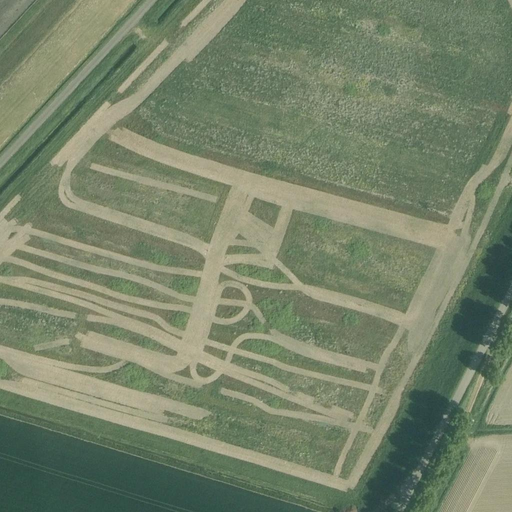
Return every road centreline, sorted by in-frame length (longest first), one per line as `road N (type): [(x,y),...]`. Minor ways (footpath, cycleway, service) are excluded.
road 1 (unclassified): [(395,511),(511,279)]
road 2 (tertiary): [(0,165),(153,0)]
